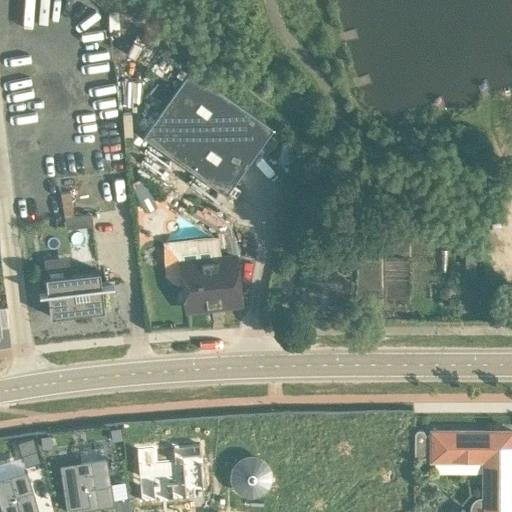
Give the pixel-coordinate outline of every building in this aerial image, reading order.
[(272,128),(189,69),(142,136),(225,194),(272,128)] [(92,225),(91,215),(91,212),(77,214),(79,227),(92,225)] [(234,255),(214,258),(180,262),(184,290),(186,310),(240,303),(234,255)] [(474,256),(464,256),(464,270),(474,270),(474,256)] [(45,277),(50,317),(103,311),(99,271),(45,277)] [(110,429),(111,439),(121,437),(120,428),(110,429)] [(511,511),(511,431),(430,431),(430,435),(424,435),(424,433),(423,431),(421,430),(419,429),(416,430),(413,433),(413,457),(425,458),(425,456),(428,456),(428,462),(481,462),(480,497),(477,497),(474,498),(471,501),(469,506),(469,510),(471,511),(511,511)] [(40,437),(42,447),(52,445),(50,435),(40,437)] [(17,442),(21,455),(36,450),(32,437),(17,442)] [(40,462),(36,450),(21,455),(25,466),(40,462)] [(106,456),(58,463),(66,511),(113,503),(106,456)] [(268,477),(268,475),(268,472),(268,470),(267,468),(266,466),(265,464),(263,462),(261,460),(259,459),(257,458),(255,457),(253,457),(250,457),(248,457),(246,457),(243,458),(241,459),(239,460),(238,462),(236,464),(235,466),(234,468),(233,470),(232,472),(232,475),(232,477),(233,479),(234,482),(235,484),(236,486),(238,487),(239,489),(241,490),(243,491),(246,492),(248,492),(250,493),(253,492),(255,492),(257,491),(259,490),(261,489),(263,487),(265,486),(266,484),(267,482),(268,479),(268,477)] [(37,511),(26,471),(0,478),(0,511),(37,511)]
